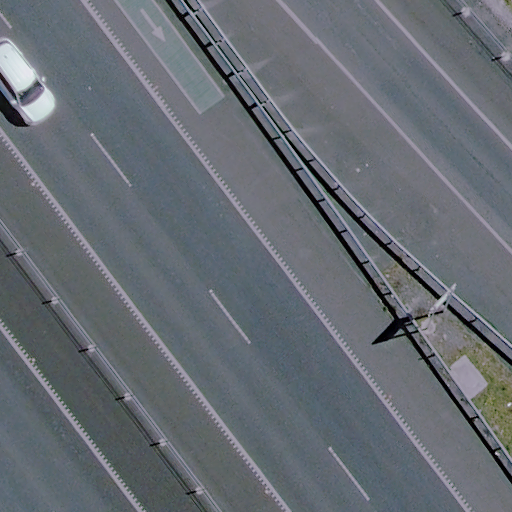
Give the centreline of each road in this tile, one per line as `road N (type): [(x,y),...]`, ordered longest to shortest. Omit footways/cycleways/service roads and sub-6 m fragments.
road 1 (motorway): [(0,5),(389,511)]
road 2 (motorway): [(345,0),(511,178)]
